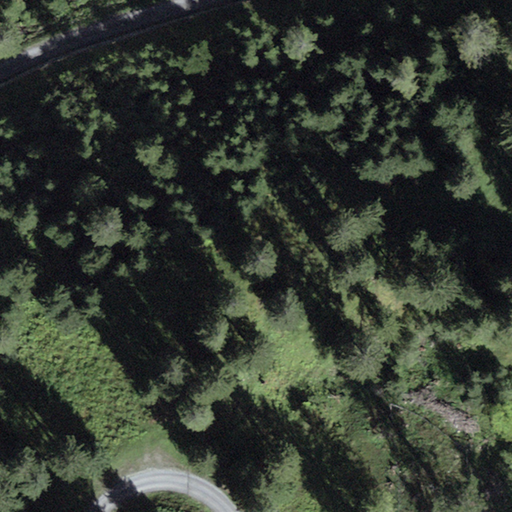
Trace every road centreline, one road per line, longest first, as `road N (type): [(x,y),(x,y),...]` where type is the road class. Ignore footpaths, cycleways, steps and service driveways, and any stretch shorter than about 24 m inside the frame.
road 1 (track): [(0,70),(211,0)]
road 2 (track): [(220,511),(176,474),(90,511)]
